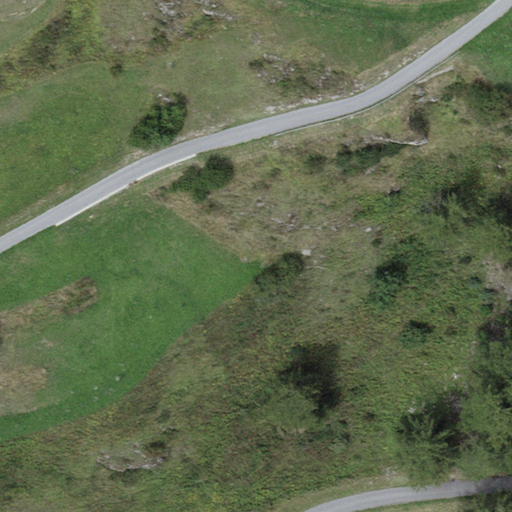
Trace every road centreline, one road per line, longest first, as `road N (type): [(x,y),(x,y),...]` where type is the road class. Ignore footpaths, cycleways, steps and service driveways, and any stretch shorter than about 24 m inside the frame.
road 1 (tertiary): [(504,0),(375,95),(175,156),(77,201),(0,250)]
road 2 (tertiary): [(330,511),(511,480)]
